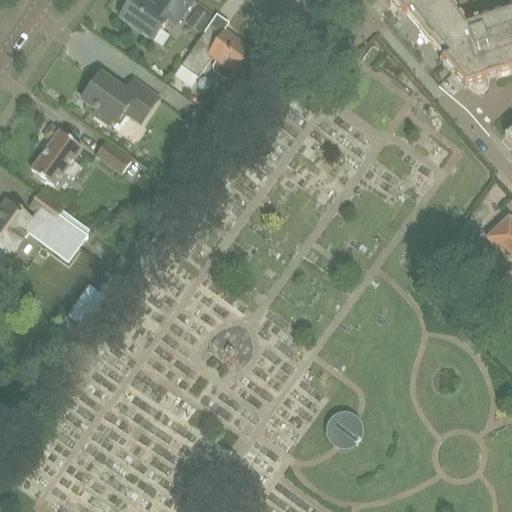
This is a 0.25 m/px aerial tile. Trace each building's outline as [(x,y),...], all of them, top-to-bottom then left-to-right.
[(129,27),(154,44),(167,25),(174,29),(193,2),(190,0),(157,0),(152,8),(139,0),(132,0),(129,5),(125,3),(117,14),(121,17),(119,19),(129,27)] [(385,0),(390,5),(389,5),(399,17),(400,16),(403,20),(406,17),(405,16),(418,0),(385,0)] [(446,63),(462,49),(457,34),(428,0),(418,0),(405,16),(406,17),(407,17),(420,33),(430,45),(430,44),(444,60),(443,60),(446,63)] [(428,0),(457,34),(462,49),(466,61),(478,57),(483,74),(493,71),(494,70),(488,54),(498,50),(499,52),(511,46),(511,45),(511,38),(509,39),(495,42),(496,44),(486,47),(477,20),(468,23),(452,1),(452,0),(428,0)] [(509,39),(511,38),(511,8),(477,20),(486,47),(496,44),(495,42),(509,39)] [(198,10),(186,27),(200,36),(212,19),(198,10)] [(216,18),(206,32),(218,41),(224,33),(228,27),(216,18)] [(206,32),(181,68),(198,80),(213,60),(217,63),(213,69),(214,73),(226,81),(230,81),(234,75),(237,77),(253,54),(238,44),(224,33),(218,41),(206,32)] [(511,45),(511,46),(499,52),(498,50),(488,54),(494,70),(493,71),(496,80),(495,80),(496,82),(498,81),(498,80),(511,75),(511,45)] [(496,80),(493,71),(483,74),(478,57),(466,61),(462,49),(446,63),(443,60),(440,63),(443,67),(453,79),(453,78),(464,91),(469,90),(472,93),(473,94),(478,96),(479,96),(483,95),(484,95),(488,91),(488,90),(488,85),(488,84),(496,82),(495,80),(496,80)] [(198,80),(181,68),(174,79),(191,91),(198,80)] [(82,102),(96,112),(93,116),(108,127),(111,122),(116,126),(125,114),(140,125),(158,100),(133,82),(124,93),(100,76),(82,102)] [(188,126),(220,149),(231,134),(199,111),(190,123),(188,126)] [(69,178),(73,181),(81,170),(73,164),(81,151),(51,130),(44,139),(52,145),(32,174),(35,176),(33,177),(46,186),(47,185),(58,193),(69,178)] [(94,160),(120,179),(132,164),(105,144),(94,160)] [(0,262),(1,263),(7,255),(9,257),(14,250),(17,252),(26,240),(22,238),(26,232),(54,252),(68,262),(84,240),(87,242),(88,239),(86,237),(89,233),(63,214),(40,198),(32,209),(39,214),(45,218),(42,223),(36,219),(32,223),(8,206),(0,217),(0,262)] [(486,240),(492,246),(479,258),(509,290),(511,287),(511,223),(508,220),(486,240)] [(107,273),(123,285),(136,266),(121,255),(109,272),(107,273)] [(108,301),(90,289),(70,318),(88,331),(108,301)] [(345,449),(343,449),(343,450),(344,450),(346,450),(348,450),(349,449),(351,449),(352,448),(354,447),(355,446),(357,447),(358,446),(357,446),(360,442),(361,441),(359,440),(360,438),(360,437),(361,435),(361,433),(361,432),(360,430),(360,428),(359,427),(358,427),(359,429),(359,431),(360,432),(360,434),(354,431),(354,429),(353,427),(353,426),(352,424),(350,422),(349,421),(347,420),(345,419),(343,419),(341,419),(339,419),(337,419),(335,420),(334,421),(332,422),(331,424),(330,426),(329,427),(328,429),(328,431),(328,433),(329,435),(330,437),(331,439),(332,441),(334,442),(335,443),(337,444),(339,444),(341,444),(343,444),(345,444),(350,448),(348,449),(346,449),(345,449)]
